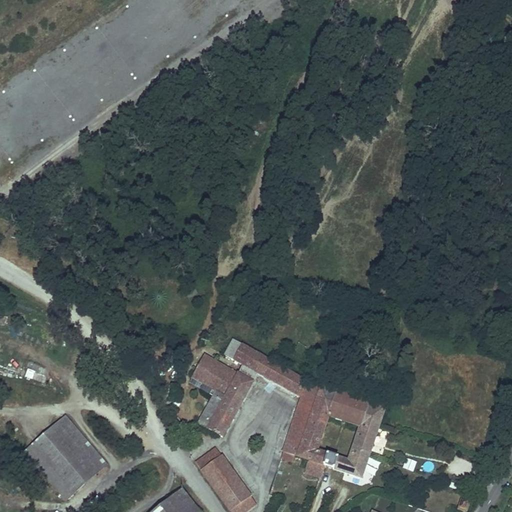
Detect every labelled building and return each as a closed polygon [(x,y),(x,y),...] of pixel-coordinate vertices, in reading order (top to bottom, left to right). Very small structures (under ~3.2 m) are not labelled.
[(247,368),(256,353),(243,346),(234,360),(247,368)] [(257,373),(265,358),(256,353),(247,368),(257,373)] [(230,369),(205,356),(191,380),(215,393),(197,425),(216,434),(223,438),(253,383),(230,369)] [(265,358),(257,373),(301,398),(308,382),(265,358)] [(25,378),(33,379),(35,371),(27,369),(25,378)] [(433,391),(440,394),(447,377),(439,374),(433,391)] [(360,429),(369,403),(335,392),(335,393),(321,388),(320,389),(308,385),(305,394),(319,399),(303,446),(316,450),(327,418),(360,429)] [(319,399),(305,394),(288,441),(303,446),(319,399)] [(418,406),(430,410),(432,404),(434,399),(422,395),(421,398),(418,406)] [(369,403),(360,429),(349,462),(345,473),(363,479),(387,409),(369,403)] [(324,466),(328,455),(316,450),(303,446),(288,441),(284,453),(309,461),(305,473),(320,479),(324,466)] [(412,450),(420,453),(423,445),(415,442),(412,450)] [(66,500),(74,493),(33,446),(25,453),(66,500)] [(196,464),(231,511),(247,511),(256,504),(251,496),(249,497),(247,494),(238,501),(236,498),(238,492),(245,487),(217,449),(196,464)] [(345,473),(349,462),(328,455),(324,466),(345,473)] [(403,468),(413,472),(417,462),(407,457),(403,468)] [(251,496),(245,487),(238,492),(236,498),(238,501),(247,494),(249,497),(251,496)] [(200,511),(183,490),(181,492),(179,491),(177,493),(178,494),(156,511),(200,511)] [(458,510),(463,511),(467,511),(471,502),(461,500),(458,510)]
